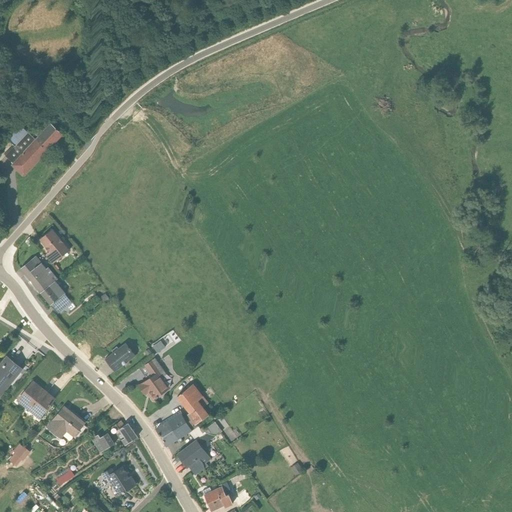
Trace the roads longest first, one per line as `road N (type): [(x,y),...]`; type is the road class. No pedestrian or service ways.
road 1 (tertiary): [(359,0),(228,55),(138,104),(0,255)]
road 2 (tertiary): [(171,478),(120,403),(0,277)]
